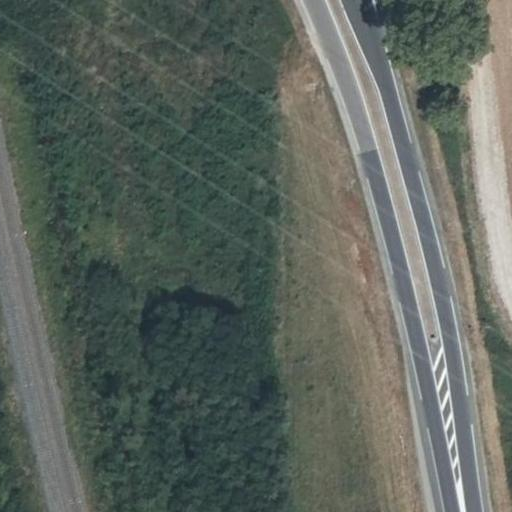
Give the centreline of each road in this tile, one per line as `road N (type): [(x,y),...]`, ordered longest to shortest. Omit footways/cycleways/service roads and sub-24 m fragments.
road 1 (primary): [(310,0),(355,114),(442,408)]
road 2 (primary): [(442,408),(412,189),(359,0)]
